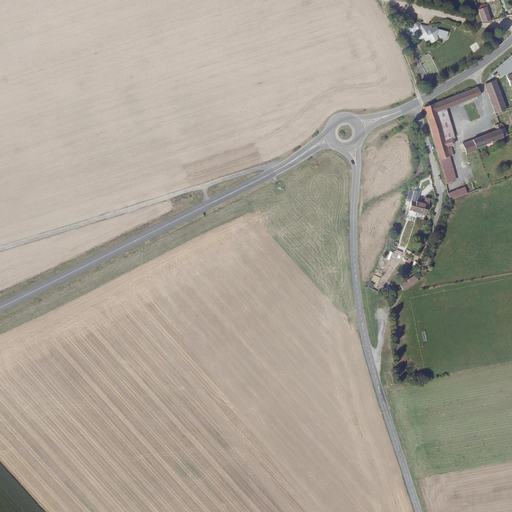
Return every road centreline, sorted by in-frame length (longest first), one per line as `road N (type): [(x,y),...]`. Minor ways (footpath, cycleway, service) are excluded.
road 1 (secondary): [(282,167),(0,309)]
road 2 (tertiary): [(372,364),(354,261),(356,174)]
road 3 (residential): [(415,103),(439,195),(418,270)]
road 4 (tertiary): [(418,511),(372,364)]
road 5 (track): [(511,29),(391,0)]
